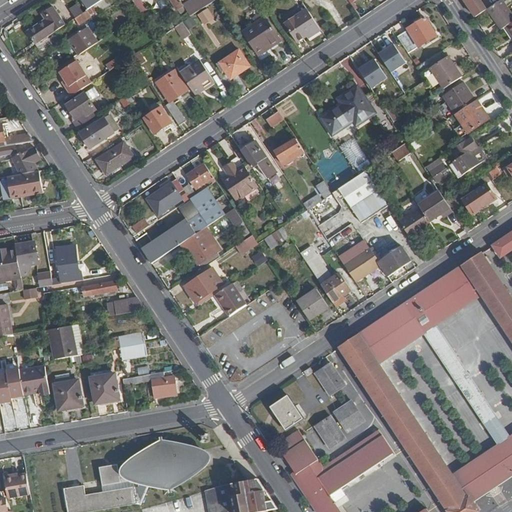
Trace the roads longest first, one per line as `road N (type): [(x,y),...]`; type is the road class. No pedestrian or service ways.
road 1 (residential): [(94,210),(408,0)]
road 2 (residential): [(511,220),(226,406)]
road 3 (tertiary): [(94,210),(226,406)]
road 4 (residential): [(226,406),(0,447)]
road 5 (tertiary): [(0,61),(94,210)]
road 6 (tertiary): [(226,406),(297,511)]
